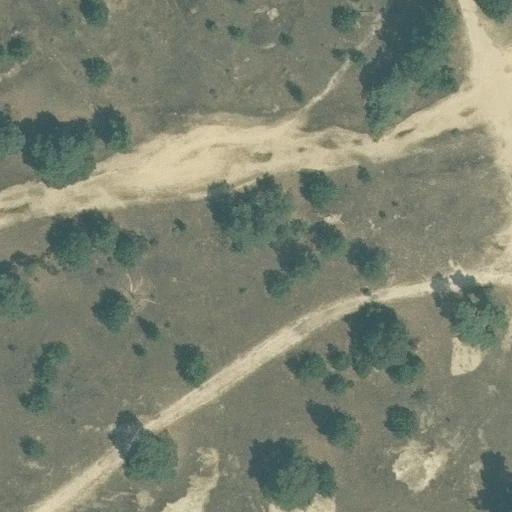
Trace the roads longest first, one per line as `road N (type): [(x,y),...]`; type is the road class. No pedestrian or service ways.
road 1 (track): [(50,511),(354,302),(511,276)]
road 2 (track): [(503,88),(361,145),(172,165),(0,206)]
